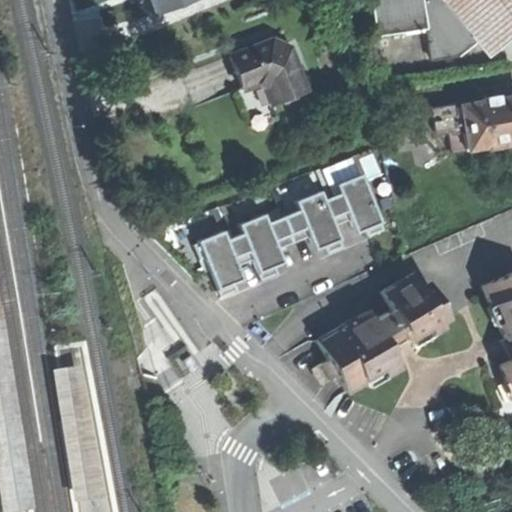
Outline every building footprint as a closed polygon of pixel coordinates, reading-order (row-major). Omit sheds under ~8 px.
[(188,0),(150,0),(155,13),(188,0)] [(454,55),(472,39),(442,0),(368,0),(374,35),(418,29),(422,59),(454,55)] [(446,0),(475,37),(499,18),(507,12),(497,0),(446,0)] [(270,39),(229,55),(236,72),(242,89),(258,83),(264,85),(271,103),(304,90),(288,48),(270,39)] [(483,102),(430,112),(434,134),(446,131),(461,129),(465,152),(485,149),(486,151),(509,147),(509,145),(511,144),(511,96),(496,100),(495,96),(482,98),(483,102)] [(451,155),(465,152),(461,129),(446,131),(451,155)] [(357,175),(197,240),(215,286),(240,279),(236,263),(247,258),(254,272),(282,260),(277,248),(292,241),(304,236),(311,248),(334,239),(328,226),(344,220),(349,232),(374,220),(357,175)] [(511,269),(480,284),(503,337),(499,339),(500,341),(504,339),(508,350),(511,358),(499,365),(506,382),(509,381),(511,386),(511,269)] [(336,373),(346,390),(397,362),(390,350),(392,349),(389,345),(405,336),(407,340),(409,339),(407,335),(424,325),(426,329),(446,318),(425,282),(417,287),(409,274),(378,291),(388,310),(372,319),(368,310),(317,339),(328,358),(336,373)] [(0,476),(6,511),(29,507),(0,330),(0,476)] [(182,360),(191,373),(199,367),(190,355),(182,360)] [(323,380),(336,373),(328,358),(315,366),(319,374),(323,380)] [(59,368),(79,498),(102,495),(82,364),(59,368)]
